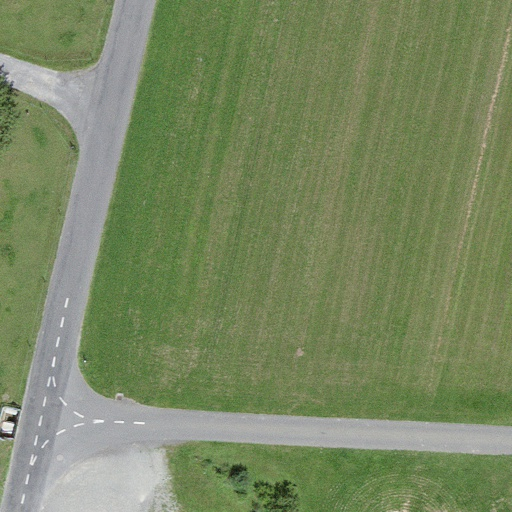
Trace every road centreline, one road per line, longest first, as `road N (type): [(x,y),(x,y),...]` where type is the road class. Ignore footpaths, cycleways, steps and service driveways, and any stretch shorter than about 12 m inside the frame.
road 1 (unclassified): [(511,440),(44,416)]
road 2 (unclassified): [(137,0),(44,416)]
